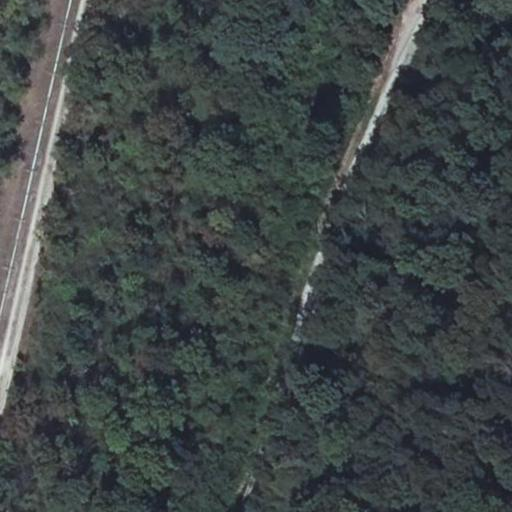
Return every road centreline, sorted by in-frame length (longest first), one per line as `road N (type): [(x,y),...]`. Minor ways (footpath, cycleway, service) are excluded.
road 1 (tertiary): [(251,511),(328,243),(436,0)]
road 2 (track): [(88,0),(0,382)]
